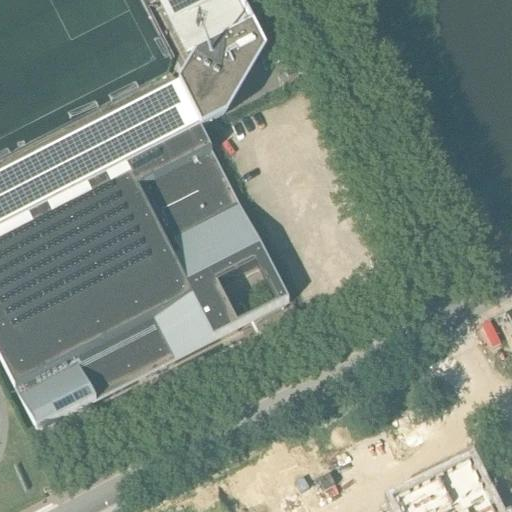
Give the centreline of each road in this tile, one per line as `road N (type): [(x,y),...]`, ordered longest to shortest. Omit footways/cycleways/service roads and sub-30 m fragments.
road 1 (unclassified): [(75,511),(461,313)]
road 2 (unclassified): [(461,313),(301,0)]
